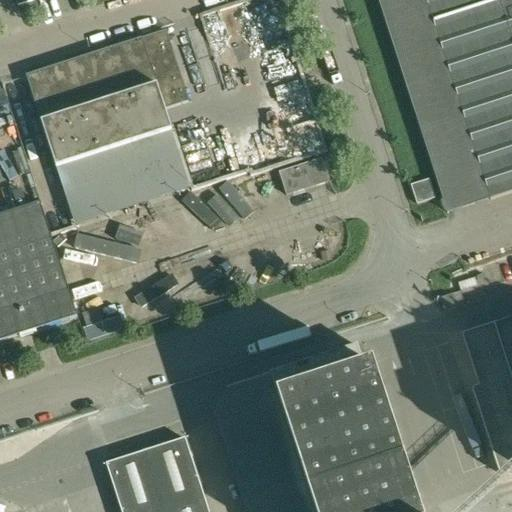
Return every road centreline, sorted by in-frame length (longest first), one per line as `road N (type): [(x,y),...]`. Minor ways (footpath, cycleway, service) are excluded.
road 1 (unclassified): [(0,409),(391,280),(398,257),(318,0)]
road 2 (unclassified): [(0,54),(167,0)]
road 3 (unknown): [(140,410),(195,413),(234,511)]
